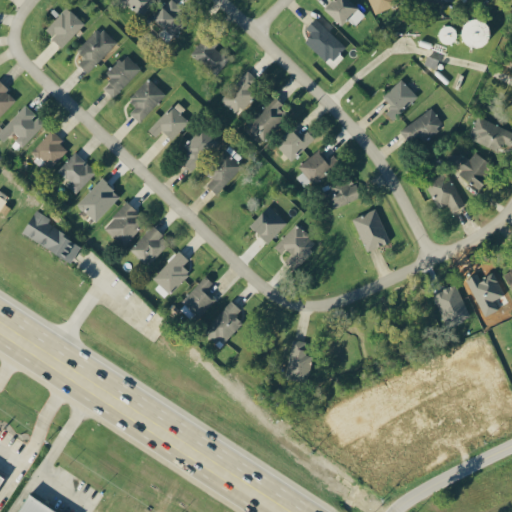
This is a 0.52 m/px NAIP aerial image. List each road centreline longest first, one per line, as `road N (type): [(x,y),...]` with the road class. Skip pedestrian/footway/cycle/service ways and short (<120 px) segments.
road 1 (residential): [(31,0),(13,39),(27,62),(267,289),(291,302),(343,298),(390,279),(511,205)]
road 2 (residential): [(430,257),(389,171),(359,131),(221,0)]
road 3 (primary): [(280,511),(0,329)]
road 4 (residential): [(398,511),(433,484),(511,446)]
